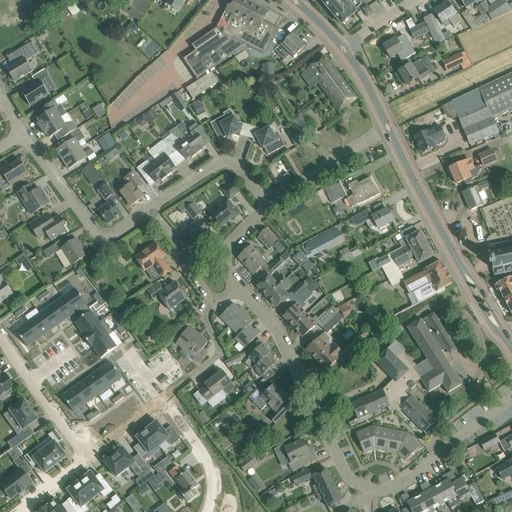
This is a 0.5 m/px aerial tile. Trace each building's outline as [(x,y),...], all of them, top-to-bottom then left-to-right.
[(147,0),(131,0),(129,5),(143,14),(143,15),(151,3),(151,2),(147,0)] [(168,0),(166,4),(177,10),(183,0),(168,0)] [(245,47),(264,10),(246,0),(231,0),(226,11),(226,12),(223,19),(229,22),(224,32),(223,32),(221,33),(217,28),(191,45),(195,51),(183,59),(197,79),(245,47)] [(320,0),(342,24),(357,11),(356,10),(362,5),(357,0),(320,0)] [(460,0),(467,8),(476,2),(479,6),(477,8),(482,15),(486,12),(478,0),(460,0)] [(489,7),(485,2),(483,3),(481,0),(478,0),(486,12),(491,9),(489,7)] [(486,12),(493,21),(511,12),(511,4),(509,6),(504,0),(499,0),(489,7),(491,9),(486,12)] [(456,14),(454,10),(448,2),(434,11),(443,23),(449,19),(455,27),(461,23),(455,15),(456,14)] [(373,3),(362,7),(365,16),(377,12),(373,3)] [(268,12),(264,10),(245,47),(250,50),(251,48),(262,53),(267,52),(280,29),(264,20),(268,12)] [(462,14),(473,30),(493,21),(486,12),(482,15),(475,20),(468,10),(462,14)] [(445,40),(433,14),(424,19),(436,44),(445,40)] [(429,32),(425,23),(410,30),(414,39),(429,32)] [(281,45),(276,51),(285,60),(290,55),(294,58),(305,47),(292,34),(281,45)] [(407,42),(403,36),(397,40),(396,38),(384,46),(391,58),(403,51),(400,46),(407,42)] [(34,56),(32,54),(27,45),(12,54),(12,55),(13,54),(18,62),(7,69),(15,82),(32,72),(26,61),(34,56)] [(471,66),(463,49),(441,59),(447,72),(461,66),(463,70),(471,66)] [(307,68),(339,112),(357,98),(325,55),(307,68)] [(399,71),(407,85),(419,78),(420,81),(430,75),(421,60),(412,65),(411,64),(399,71)] [(273,63),(262,64),(262,75),(273,74),(273,63)] [(36,82),(21,92),(30,106),(49,95),(48,93),(56,89),(47,76),(48,75),(45,69),(32,77),(36,82)] [(212,72),(186,89),(193,99),(218,82),(212,72)] [(469,144),(470,145),(499,133),(492,117),(511,107),(511,73),(451,102),(469,144)] [(170,97),(164,101),(167,105),(173,101),(178,108),(185,103),(178,92),(170,97)] [(45,115),(38,119),(40,124),(39,125),(42,129),(56,120),(62,116),(66,114),(61,105),(58,107),(55,101),(54,101),(41,109),(45,115)] [(100,105),(92,108),(97,118),(104,115),(100,105)] [(83,113),(87,120),(93,116),(88,110),(83,113)] [(299,112),(289,118),(299,135),(310,129),(299,112)] [(56,120),(42,129),(45,135),(47,134),(50,138),(60,132),(63,138),(70,134),(77,129),(73,123),(67,114),(66,114),(62,116),(56,120)] [(237,122),(234,116),(227,120),(225,115),(210,123),(219,140),(227,136),(228,138),(233,135),(240,137),(244,124),(237,122)] [(183,122),(177,127),(183,134),(186,139),(197,154),(203,150),(202,149),(207,145),(199,135),(204,131),(197,123),(189,129),(183,122)] [(428,131),(415,137),(423,153),(443,143),(446,140),(446,137),(440,126),(428,131)] [(167,146),(173,154),(179,150),(187,160),(191,157),(192,158),(197,154),(186,139),(183,134),(177,127),(176,128),(175,127),(162,138),(164,141),(167,146)] [(273,134),(269,127),(264,130),(257,128),(253,141),(260,143),(263,149),(265,148),(268,155),(285,146),(278,132),(273,134)] [(56,150),(62,160),(81,148),(78,143),(85,138),(82,134),(56,150)] [(109,134),(97,140),(104,152),(116,145),(109,134)] [(297,134),(291,137),(295,143),(300,140),(297,134)] [(471,150),(474,156),(484,152),(482,145),(471,150)] [(152,157),(155,162),(167,177),(173,173),(172,172),(176,168),(168,158),(173,154),(167,146),(152,157)] [(62,160),(69,170),(87,158),(94,153),(92,149),(85,153),(81,148),(62,160)] [(116,149),(110,153),(114,158),(120,154),(116,149)] [(497,160),(492,150),(479,156),(483,166),(497,160)] [(464,181),(466,185),(473,182),(472,180),(477,177),(480,168),(479,166),(474,168),(470,160),(450,168),(457,184),(464,181)] [(6,162),(0,165),(0,187),(2,191),(13,184),(29,175),(20,161),(9,167),(6,162)] [(167,177),(155,162),(151,165),(147,161),(137,169),(143,177),(148,173),(156,183),(161,180),(162,181),(167,177)] [(91,164),(81,171),(88,180),(91,178),(95,183),(101,179),(91,164)] [(143,185),(137,177),(133,172),(124,179),(129,185),(120,192),(131,206),(144,197),(138,189),(143,185)] [(351,190),(354,195),(348,199),(352,208),(358,204),(359,205),(362,203),(379,194),(377,189),(375,189),(374,188),(375,187),(370,178),(358,184),(357,181),(348,185),(350,189),(349,189),(349,190),(351,190)] [(240,191),(234,183),(233,182),(223,190),(230,199),(240,191)] [(486,188),(483,182),(478,184),(481,191),(486,188)] [(115,193),(107,183),(98,190),(108,204),(98,211),(108,224),(121,214),(109,198),(115,193)] [(347,196),(340,183),(326,190),(332,203),(347,196)] [(17,192),(32,215),(49,204),(40,188),(34,191),(30,184),(17,192)] [(463,192),(471,211),(483,205),(475,187),(463,192)] [(239,214),(233,207),(228,200),(211,213),(221,227),(238,214),(239,215),(239,214)] [(188,208),(185,210),(196,223),(186,230),(196,243),(209,233),(197,217),(202,213),(194,203),(188,208)] [(372,217),(373,218),(366,222),(370,229),(377,225),(379,229),(394,221),(387,209),(372,217)] [(30,225),(38,239),(47,234),(51,241),(66,231),(62,224),(64,223),(60,216),(53,220),(48,213),(30,225)] [(302,247),(308,259),(344,240),(337,228),(302,247)] [(258,238),(269,250),(274,246),(273,244),(277,240),(267,229),(260,235),(261,236),(258,238)] [(406,239),(400,242),(403,248),(399,250),(402,257),(427,244),(420,231),(406,239)] [(61,248),(72,265),(86,257),(79,246),(80,245),(77,239),(61,248)] [(511,270),(511,241),(487,247),(488,248),(485,249),(486,253),(489,253),(489,254),(490,258),(488,259),(490,265),(492,264),(495,275),(511,270)] [(43,252),(47,259),(60,251),(56,244),(43,252)] [(135,257),(145,271),(153,265),(161,278),(171,271),(163,259),(165,258),(155,244),(135,257)] [(402,257),(399,250),(392,254),(399,268),(411,262),(410,259),(416,256),(420,263),(433,256),(427,244),(402,257)] [(266,263),(251,246),(239,258),(254,274),(262,266),(265,263),(266,263)] [(362,255),(359,248),(349,252),(347,247),(339,251),(343,262),(362,255)] [(301,250),(292,256),(305,274),(313,268),(301,250)] [(269,267),(267,270),(271,275),(291,257),(286,252),(280,257),(269,267)] [(24,254),(16,260),(20,265),(22,264),(27,260),(24,254)] [(377,261),(380,268),(391,263),(387,256),(377,261)] [(403,281),(410,294),(419,289),(425,300),(437,294),(437,295),(446,290),(444,288),(452,283),(440,261),(403,281)] [(0,302),(6,299),(7,300),(14,295),(9,289),(11,288),(2,275),(0,276),(0,302)] [(258,286),(267,297),(286,280),(281,275),(274,281),(270,276),(258,286)] [(511,277),(511,278),(511,277),(497,284),(511,314),(511,313),(511,277)] [(292,293),(296,298),(307,288),(313,282),(309,278),(305,282),(305,281),(292,293)] [(267,297),(277,307),(289,296),(284,291),(290,285),(286,280),(267,297)] [(147,292),(153,300),(159,296),(169,310),(189,296),(184,289),(182,291),(176,282),(164,290),(159,283),(147,292)] [(74,288),(62,297),(74,313),(79,309),(84,316),(91,311),(74,288)] [(289,312),(284,317),(293,327),(307,315),(302,309),(306,305),(304,303),(313,295),(312,293),(307,288),(296,298),(285,308),(289,312)] [(97,302),(99,301),(102,298),(98,293),(93,296),(97,302)] [(62,297),(51,305),(62,322),(74,313),(62,297)] [(248,313),(243,308),(241,310),(234,303),(220,317),(239,335),(235,339),(245,348),(260,333),(258,330),(256,332),(249,325),(253,322),(246,315),(248,313)] [(51,305),(39,314),(51,330),(62,322),(51,305)] [(341,310),(345,318),(353,314),(349,306),(341,310)] [(99,323),(91,311),(84,316),(74,323),(83,335),(99,323)] [(293,327),(303,337),(318,324),(322,328),(332,319),(326,312),(319,319),(317,316),(312,320),(307,315),(293,327)] [(338,313),(332,319),(322,328),(328,333),(344,318),(338,313)] [(421,319),(407,328),(428,360),(417,366),(414,368),(429,392),(443,384),(448,393),(462,384),(441,351),(446,349),(449,354),(456,349),(433,313),(426,317),(427,318),(422,321),(421,319)] [(39,314),(27,322),(39,338),(51,330),(39,314)] [(27,322),(15,330),(27,347),(39,338),(27,322)] [(108,335),(99,323),(83,335),(91,346),(108,335)] [(126,331),(122,326),(119,328),(117,329),(122,335),(126,331)] [(180,352),(183,355),(198,335),(188,327),(176,343),(183,349),(180,352)] [(162,339),(168,343),(175,333),(170,329),(162,339)] [(345,340),(353,334),(350,330),(342,336),(345,340)] [(307,349),(317,360),(330,348),(325,343),(329,339),(325,334),(307,349)] [(116,347),(108,335),(91,346),(100,358),(116,347)] [(183,355),(186,357),(189,353),(195,358),(194,360),(200,364),(208,353),(203,349),(208,342),(198,335),(183,355)] [(269,353),(270,352),(263,344),(264,343),(260,339),(248,351),(251,354),(248,357),(256,365),(257,365),(269,353)] [(343,352),(349,357),(365,342),(362,339),(358,343),(355,340),(343,352)] [(317,360),(326,370),(343,355),(339,349),(334,344),(330,348),(317,360)] [(398,382),(403,384),(402,387),(385,394),(390,406),(388,407),(390,411),(392,410),(396,411),(398,413),(402,410),(400,408),(410,398),(405,392),(409,388),(411,390),(416,386),(414,384),(421,379),(414,368),(417,366),(403,352),(397,358),(388,349),(375,362),(396,383),(398,382)] [(270,358),(273,356),(269,353),(257,365),(256,365),(253,368),(262,377),(275,363),(270,358)] [(225,361),(228,367),(243,360),(240,354),(225,361)] [(122,377),(110,361),(98,369),(110,385),(122,377)] [(98,394),(110,385),(98,369),(87,377),(98,394)] [(212,376),(223,390),(232,383),(223,371),(219,373),(218,372),(212,376)] [(0,396),(0,397),(2,400),(10,395),(8,392),(15,386),(10,379),(11,378),(8,374),(7,375),(5,373),(2,375),(0,372),(0,396)] [(206,386),(200,391),(213,409),(228,397),(223,390),(212,376),(207,381),(208,382),(205,385),(206,386)] [(87,402),(98,394),(87,377),(75,386),(87,402)] [(250,393),(259,386),(254,379),(245,387),(250,393)] [(261,398),(259,396),(253,402),(262,410),(268,404),(275,412),(270,417),(275,423),(286,411),(281,406),(289,398),(274,384),(268,391),(261,398)] [(75,411),(87,402),(75,386),(63,394),(75,411)] [(383,390),(354,403),(351,404),(358,419),(364,417),(388,407),(390,406),(385,394),(383,390)] [(436,421),(416,400),(412,396),(410,398),(400,408),(402,410),(424,432),(436,421)] [(227,405),(229,408),(239,401),(236,398),(227,405)] [(10,411),(23,429),(38,419),(25,400),(10,411)] [(198,416),(204,424),(205,425),(210,420),(203,411),(200,414),(198,416)] [(91,421),(96,417),(94,414),(92,412),(86,416),(90,421),(91,421)] [(147,429),(159,446),(166,441),(172,446),(181,439),(171,426),(165,431),(157,421),(147,429)] [(366,429),(368,432),(357,437),(364,453),(375,449),(373,427),(366,429)] [(375,449),(386,451),(390,433),(379,431),(380,428),(373,427),(375,449)] [(427,432),(431,437),(436,433),(432,428),(427,432)] [(147,429),(136,437),(141,443),(134,448),(138,454),(144,462),(161,448),(159,446),(147,429)] [(57,444),(62,440),(55,430),(48,435),(50,438),(40,445),(56,465),(66,457),(57,444)] [(400,436),(390,433),(386,451),(397,453),(408,434),(401,432),(400,436)] [(13,449),(26,440),(21,434),(8,443),(13,449)] [(410,441),(413,439),(408,434),(397,453),(405,461),(418,449),(410,441)] [(480,442),(485,450),(500,442),(495,434),(480,442)] [(511,447),(511,435),(506,439),(500,442),(505,452),(511,448),(511,447)] [(285,448),(291,462),(289,463),(292,471),(317,459),(313,452),(309,454),(303,440),(285,448)] [(37,463),(45,473),(56,465),(40,445),(25,457),(25,456),(24,457),(33,468),(33,467),(37,463)] [(151,472),(152,471),(144,462),(138,454),(138,455),(132,460),(123,448),(117,453),(116,453),(111,457),(105,462),(116,477),(131,466),(137,475),(141,472),(143,476),(150,471),(151,472)] [(32,470),(21,456),(14,461),(21,470),(0,485),(11,499),(18,494),(19,494),(25,490),(25,489),(32,483),(26,475),(32,470)] [(239,465),(245,473),(257,463),(251,456),(239,465)] [(167,457),(162,461),(166,467),(172,463),(167,457)] [(511,459),(507,462),(508,463),(497,469),(503,480),(511,474),(511,459)] [(176,467),(168,473),(175,482),(176,481),(183,489),(179,492),(180,495),(178,497),(183,502),(185,501),(187,503),(197,495),(193,490),(197,486),(186,472),(183,475),(176,467)] [(312,486),(316,494),(335,485),(327,469),(313,475),(317,484),(312,486)] [(292,478),(295,486),(312,478),(309,470),(292,478)] [(446,475),(460,501),(471,495),(477,505),(484,501),(475,483),(467,487),(462,479),(456,482),(455,480),(454,480),(450,472),(446,475)] [(91,473),(79,481),(93,499),(101,493),(105,497),(111,492),(104,483),(100,485),(91,473)] [(255,475),(247,480),(257,492),(264,486),(255,475)] [(439,486),(448,503),(451,509),(461,503),(460,501),(446,475),(445,475),(446,477),(443,478),(445,482),(439,486)] [(153,479),(148,482),(155,492),(160,488),(153,479)] [(93,499),(79,481),(68,490),(78,503),(74,506),(78,511),(85,511),(88,510),(84,505),(93,499)] [(424,484),(437,508),(448,503),(439,486),(430,490),(426,483),(424,484)] [(426,493),(418,497),(425,511),(430,511),(431,511),(437,508),(424,484),(422,485),(426,493)] [(335,485),(316,494),(320,502),(325,499),(329,508),(342,501),(335,485)] [(141,487),(137,491),(141,496),(145,493),(141,487)] [(500,496),(488,502),(491,507),(511,498),(511,491),(504,494),(503,492),(499,494),(500,496)] [(116,495),(111,499),(116,506),(121,502),(116,495)] [(425,511),(418,497),(409,502),(405,495),(401,497),(405,504),(407,503),(409,507),(403,510),(403,511),(425,511)] [(47,506),(51,511),(76,511),(67,501),(61,505),(57,499),(47,506)]
